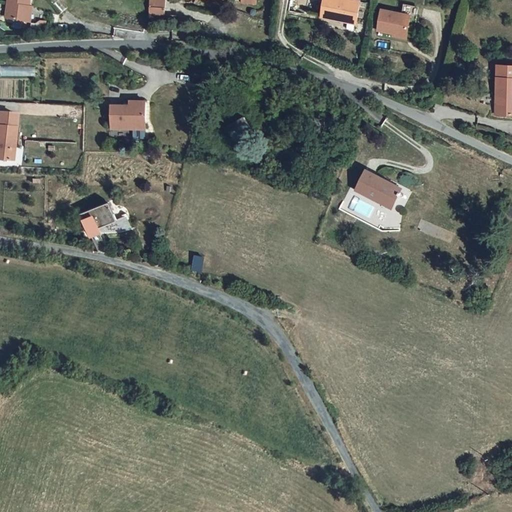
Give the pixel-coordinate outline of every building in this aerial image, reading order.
[(9,0),(6,20),(27,23),(29,8),(30,0),(9,0)] [(157,0),(150,0),(149,20),(163,21),(165,1),(157,0)] [(328,0),(324,15),(358,24),(364,2),(363,2),(356,0),(328,0)] [(385,11),(379,32),(408,40),(413,19),(385,11)] [(511,61),(498,61),(496,111),(511,111),(511,61)] [(113,104),(113,127),(147,127),(147,107),(132,106),(132,104),(113,104)] [(0,157),(4,158),(5,142),(8,142),(9,111),(0,110),(0,157)] [(222,126),(228,136),(241,126),(234,117),(222,126)] [(383,195),(397,201),(404,186),(386,179),(387,176),(367,168),(358,190),(381,200),(383,195)] [(90,236),(104,233),(102,225),(118,221),(113,202),(83,209),(90,236)] [(192,269),(202,271),(206,255),(195,253),(192,269)]
